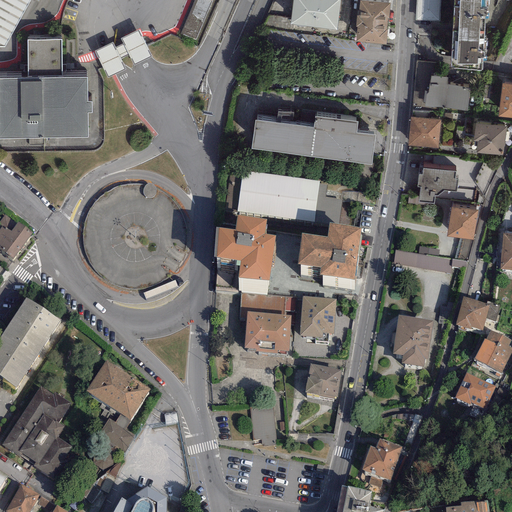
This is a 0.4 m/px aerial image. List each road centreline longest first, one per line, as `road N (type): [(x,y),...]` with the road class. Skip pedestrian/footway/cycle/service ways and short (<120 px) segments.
road 1 (tertiary): [(402,24),(396,147),(345,437)]
road 2 (unclassified): [(429,416),(490,196),(511,158)]
road 3 (primary): [(201,275),(219,90)]
road 4 (unknown): [(312,235),(281,240),(278,288),(371,302)]
road 5 (primary): [(172,124),(154,147),(80,185),(67,200),(57,239)]
road 6 (primary): [(92,303),(182,394),(201,426)]
road 7 (primary): [(201,426),(201,275)]
road 8 (motorway): [(226,0),(172,124)]
road 9 (unclassified): [(402,24),(422,27),(432,56),(511,71)]
road 10 (primary): [(92,303),(129,314),(155,310),(201,275)]
